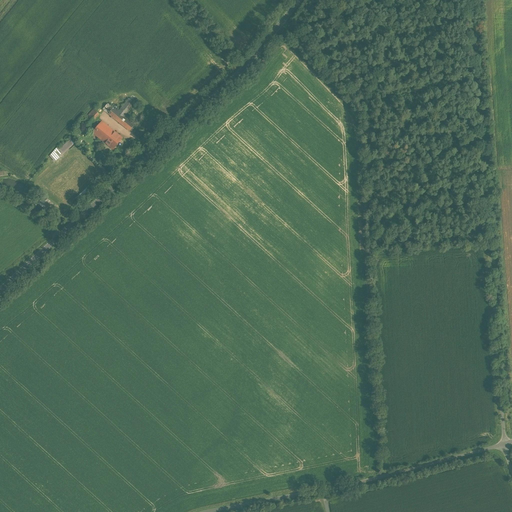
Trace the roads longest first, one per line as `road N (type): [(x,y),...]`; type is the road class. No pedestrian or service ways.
road 1 (unclassified): [(470,0),(504,445)]
road 2 (tertiary): [(299,0),(244,69),(0,290)]
road 3 (unclassified): [(504,445),(213,511)]
